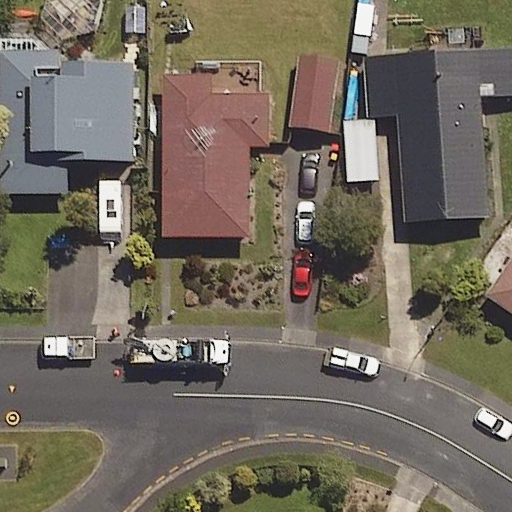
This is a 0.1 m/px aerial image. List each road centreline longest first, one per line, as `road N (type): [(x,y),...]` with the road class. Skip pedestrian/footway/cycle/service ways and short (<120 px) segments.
road 1 (residential): [(511,479),(445,433),(333,395),(197,399)]
road 2 (residential): [(197,399),(0,397)]
road 3 (residential): [(197,399),(89,511)]
